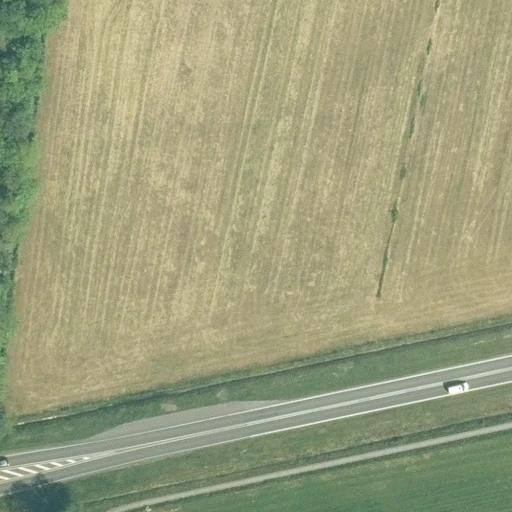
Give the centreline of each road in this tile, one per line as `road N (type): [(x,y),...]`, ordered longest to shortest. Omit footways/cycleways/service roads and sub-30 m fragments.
road 1 (trunk): [(116,451),(511,367)]
road 2 (trunk): [(0,488),(116,451)]
